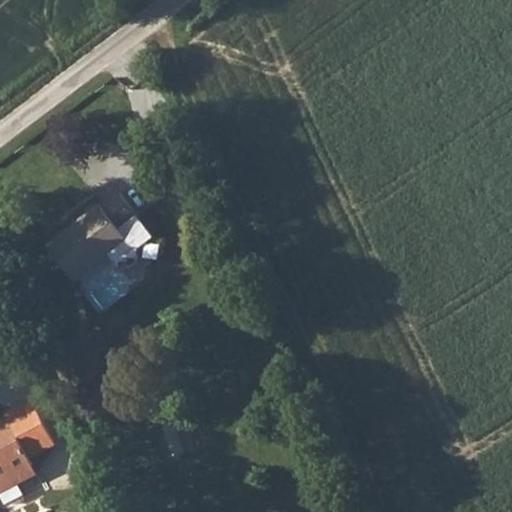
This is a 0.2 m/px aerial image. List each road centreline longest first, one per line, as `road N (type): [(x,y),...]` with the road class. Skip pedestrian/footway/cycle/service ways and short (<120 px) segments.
road 1 (track): [(382,511),(156,13)]
road 2 (unclassified): [(174,0),(0,134)]
